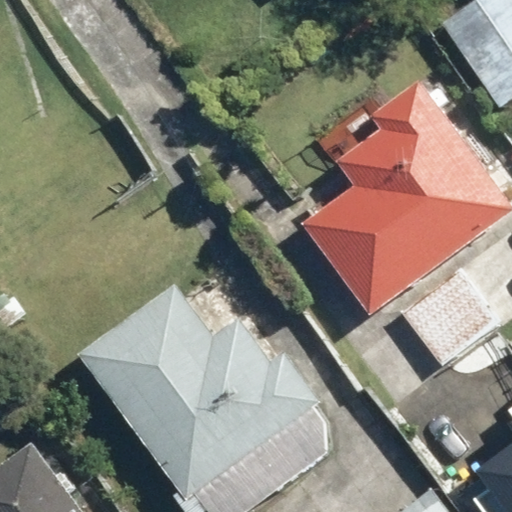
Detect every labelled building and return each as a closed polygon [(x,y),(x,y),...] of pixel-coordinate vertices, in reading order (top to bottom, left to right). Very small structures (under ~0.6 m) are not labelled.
[(245,16),(229,0),(206,0),(171,35),(197,62),(245,16)] [(511,0),(477,0),(445,22),(503,110),(511,104),(511,0)] [(511,218),(511,195),(426,81),(370,123),(378,134),(339,162),(357,186),(305,225),(377,320),(511,218)] [(496,399),(511,385),(511,358),(499,342),(511,333),(487,302),(511,282),(511,251),(502,240),(404,317),(452,379),(469,365),(496,399)] [(187,283),(88,358),(203,511),(253,511),(355,436),(289,348),(271,362),(239,319),(223,331),(187,283)] [(88,511),(36,443),(0,471),(0,511),(88,511)] [(477,498),(487,511),(511,511),(511,450),(482,472),(492,487),(477,498)] [(455,511),(434,486),(401,511),(455,511)]
